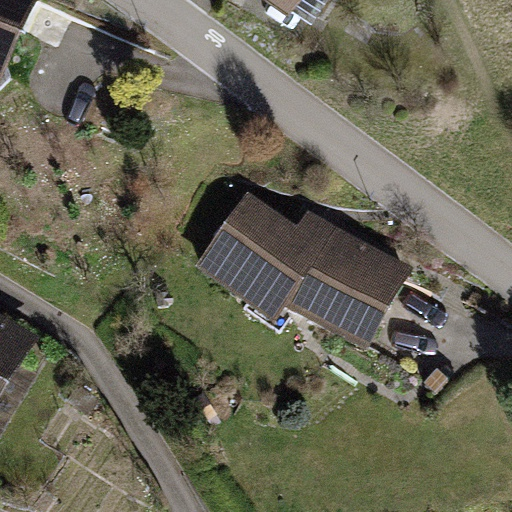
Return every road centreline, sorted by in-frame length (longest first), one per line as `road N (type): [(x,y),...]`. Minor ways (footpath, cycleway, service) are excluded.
road 1 (residential): [(511,275),(143,0)]
road 2 (track): [(511,129),(445,0)]
